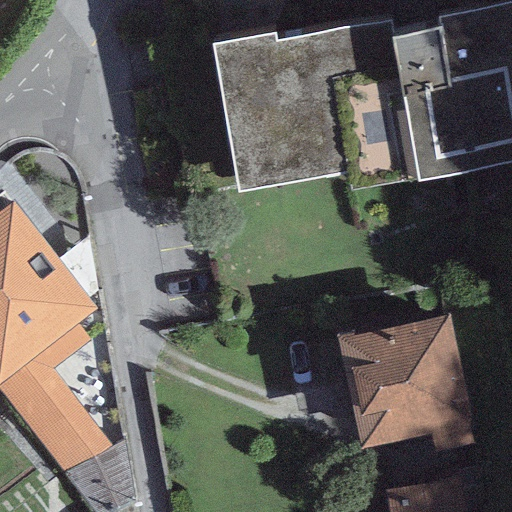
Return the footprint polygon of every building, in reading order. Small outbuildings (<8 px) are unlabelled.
[(275,34),(212,45),(240,192),(400,162),(402,170),(416,167),(418,176),(511,159),(511,0),(439,14),(441,27),(394,36),(391,19),(276,40),(275,34)] [(15,201),(0,211),(0,387),(64,473),(107,441),(53,369),(88,342),(74,323),(94,307),(15,201)] [(449,313),(337,335),(359,448),(431,434),(434,450),(475,442),(449,313)] [(126,511),(137,506),(124,446),(72,477),(93,511),(126,511)] [(466,511),(461,476),(385,489),(388,511),(466,511)]
